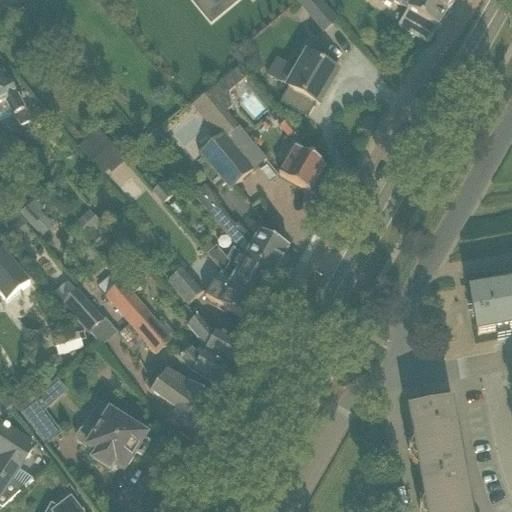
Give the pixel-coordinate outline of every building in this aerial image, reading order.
[(209,0),(216,9),(226,0),(209,0)] [(323,33),(337,21),(319,0),(301,0),(298,3),(323,33)] [(399,28),(427,45),(436,30),(438,31),(450,11),(430,0),(390,0),(407,10),(406,12),(408,13),(399,28)] [(430,0),(450,11),(456,0),(430,0)] [(336,74),(340,66),(312,49),(306,58),(300,54),(291,69),(298,73),(288,89),(319,107),(338,75),(336,74)] [(211,93),(210,93),(227,113),(232,109),(228,104),(229,94),(246,80),(238,70),(220,85),(211,93)] [(30,124),(24,111),(25,111),(9,82),(7,83),(3,76),(0,77),(0,124),(0,125),(13,118),(21,128),(30,124)] [(290,141),(298,135),(288,122),(280,129),(290,141)] [(158,156),(168,147),(156,132),(145,141),(158,156)] [(254,172),(253,171),(225,135),(200,155),(229,192),(254,172)] [(111,156),(101,144),(86,156),(96,168),(111,156)] [(319,180),(326,168),(296,150),(280,178),(318,200),(325,188),(324,184),(319,180)] [(153,194),(163,206),(173,197),(163,185),(153,194)] [(96,209),(106,201),(95,188),(85,196),(96,209)] [(32,228),(45,216),(32,204),(20,216),(32,228)] [(283,271),(280,266),(289,250),(260,233),(254,244),(244,238),(246,235),(237,226),(234,228),(216,207),(207,215),(236,247),(234,251),(279,277),(283,271)] [(90,212),(73,227),(85,240),(102,225),(90,212)] [(109,226),(115,233),(126,222),(121,216),(109,226)] [(0,230),(9,241),(18,234),(8,222),(0,229),(0,230)] [(260,300),(266,290),(269,292),(275,282),(272,280),(273,278),(279,278),(279,277),(234,251),(232,250),(227,261),(215,248),(207,255),(220,271),(223,274),(222,278),(260,300)] [(0,296),(7,305),(30,285),(1,252),(0,252),(0,296)] [(167,284),(188,309),(203,296),(183,271),(167,284)] [(206,299),(247,323),(260,300),(222,278),(223,274),(220,271),(206,298),(207,298),(206,299)] [(131,296),(122,285),(113,275),(96,289),(129,326),(145,312),(131,296)] [(142,289),(131,277),(122,285),(131,296),(142,289)] [(106,320),(79,290),(69,279),(52,294),(89,335),(106,320)] [(511,291),(483,297),(482,291),(470,293),(477,336),(511,330),(511,291)] [(183,342),(182,343),(178,337),(176,336),(175,338),(167,326),(161,330),(145,312),(129,326),(156,357),(169,345),(174,350),(172,352),(191,375),(222,392),(234,371),(205,354),(200,362),(183,342)] [(234,371),(246,349),(217,333),(215,336),(199,318),(186,328),(206,351),(205,354),(234,371)] [(79,334),(53,341),(58,357),(60,357),(83,350),(79,334)] [(63,366),(60,357),(58,357),(45,361),(47,370),(63,366)] [(208,415),(216,401),(157,368),(149,380),(181,400),(183,398),(197,406),(196,408),(208,415)] [(5,387),(17,398),(24,390),(12,379),(5,387)] [(171,417),(198,433),(208,415),(196,408),(197,406),(183,398),(181,400),(149,380),(144,387),(151,397),(174,412),(171,417)] [(0,394),(0,414),(2,419),(13,412),(2,393),(0,394)] [(45,412),(34,400),(21,412),(31,426),(45,412)] [(455,418),(453,406),(409,413),(427,511),(465,511),(449,419),(455,418)] [(124,473),(147,438),(110,414),(108,417),(99,412),(92,422),(101,428),(95,437),(87,432),(80,432),(76,439),(79,444),(97,456),(93,463),(110,474),(114,467),(124,473)] [(0,511),(24,490),(35,479),(21,470),(35,448),(9,431),(11,429),(6,426),(4,428),(0,425),(0,456),(2,458),(0,460),(0,511)] [(81,511),(72,499),(54,511),(81,511)]
